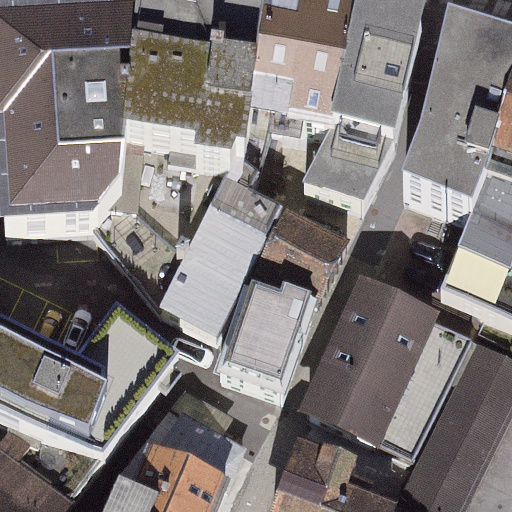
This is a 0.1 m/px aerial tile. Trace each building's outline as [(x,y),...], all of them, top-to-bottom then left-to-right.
[(307,152),(327,18),(318,18),(236,18),(235,45),(181,41),(174,178),(301,187),(307,152)] [(337,151),(360,25),(327,18),(307,152),(337,151)] [(424,37),(360,25),(337,151),(392,161),(424,37)] [(174,178),(181,41),(11,48),(12,114),(27,115),(25,170),(40,169),(44,263),(137,258),(169,216),(174,178)] [(511,134),(511,48),(494,50),(445,218),(511,237),(511,224),(495,186),(511,134)] [(511,134),(495,186),(511,189),(511,134)] [(302,233),(243,204),(179,333),(238,362),(302,233)] [(275,288),(341,320),(368,265),(302,233),(275,288)] [(511,249),(502,245),(470,314),(511,333),(511,249)] [(485,356),(382,308),(323,433),(380,460),(370,483),(386,490),(407,500),(419,476),(426,480),(485,356)] [(319,338),(264,320),(240,393),(296,411),(319,338)] [(0,450),(7,454),(106,490),(185,395),(117,339),(77,387),(0,354),(0,450)] [(481,511),(511,449),(511,368),(485,356),(426,480),(409,511),(481,511)] [(249,511),(254,501),(171,463),(148,511),(249,511)] [(306,511),(392,511),(395,504),(383,499),(386,490),(370,483),(323,466),(306,511)] [(74,511),(22,473),(0,502),(0,511),(74,511)]
